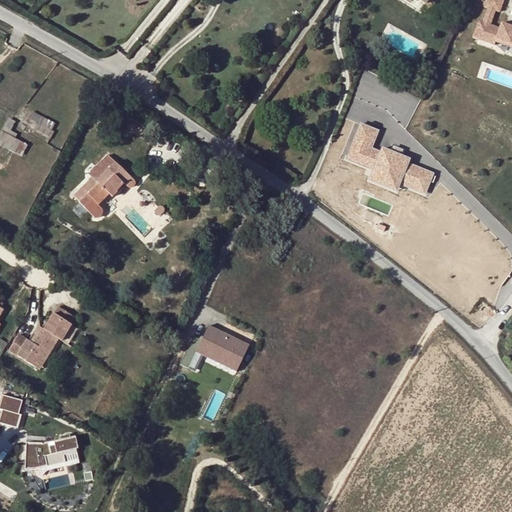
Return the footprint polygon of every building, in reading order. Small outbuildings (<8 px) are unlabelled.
[(423,10),(436,17),(441,7),(429,0),(428,0),(427,4),(423,10)] [(477,19),(472,37),(511,47),(511,24),(497,21),(502,0),(486,0),(481,20),(477,19)] [(31,112),(29,115),(39,120),(37,124),(51,131),(54,125),(31,112)] [(39,120),(29,115),(28,119),(37,124),(39,120)] [(8,119),(1,132),(8,135),(9,132),(14,122),(8,119)] [(357,122),(345,159),(370,167),(366,180),(398,191),(400,185),(426,194),(434,168),(374,147),(380,129),(357,122)] [(51,131),(37,124),(34,129),(50,138),(53,132),(51,131)] [(8,135),(1,132),(0,134),(0,145),(14,153),(20,141),(14,138),(8,135)] [(27,145),(20,141),(14,153),(21,156),(27,145)] [(88,175),(93,179),(98,184),(87,195),(79,204),(93,217),(96,218),(98,218),(100,218),(101,217),(102,215),(103,213),(102,211),(97,207),(108,196),(114,190),(115,191),(123,183),(127,186),(129,188),(131,187),(133,185),(134,184),(133,181),(132,180),(107,156),(88,175)] [(98,184),(93,179),(82,190),(87,195),(98,184)] [(117,193),(115,191),(114,190),(108,196),(111,198),(117,193)] [(9,351),(30,364),(40,349),(45,352),(48,354),(58,338),(61,340),(71,324),(70,324),(74,317),(59,307),(44,330),(41,328),(32,343),(19,335),(9,351)] [(235,370),(247,343),(207,324),(199,341),(194,338),(182,363),(188,366),(195,352),(235,370)] [(40,349),(30,364),(36,367),(45,352),(40,349)] [(2,395),(0,408),(0,422),(16,426),(21,398),(2,395)] [(23,446),(28,472),(80,460),(74,434),(23,446)] [(210,451),(213,447),(206,442),(203,447),(210,451)]
